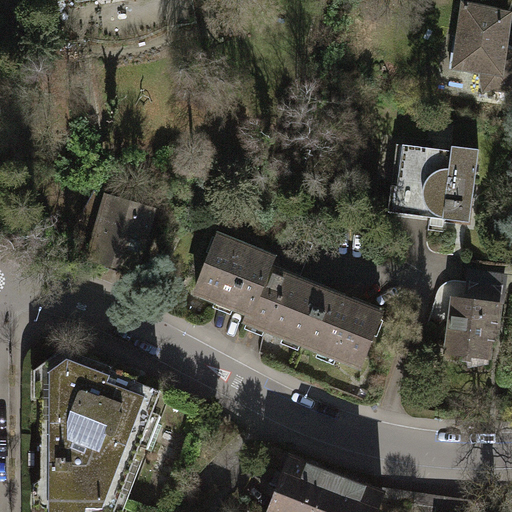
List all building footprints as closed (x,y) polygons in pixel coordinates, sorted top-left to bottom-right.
[(511,9),(463,0),(456,69),(479,72),(485,93),(493,91),(511,92),(511,9)] [(382,213),(388,213),(439,220),(450,218),(456,215),(462,209),(467,203),(469,197),(476,149),(446,145),(445,150),(398,144),(392,185),(386,184),(382,213)] [(130,272),(149,208),(104,194),(92,191),(80,214),(89,218),(96,221),(85,258),(130,272)] [(264,270),(266,263),(296,275),(308,244),(278,232),(267,258),(214,236),(192,291),(245,313),(242,320),(356,366),(376,315),(264,270)] [(447,354),(465,356),(465,361),(468,362),(470,368),(490,365),(491,359),(494,359),(497,341),(501,342),(509,273),(469,269),(466,297),(454,296),(447,354)] [(111,511),(159,393),(135,382),(137,378),(111,370),(111,364),(66,346),(40,363),(40,511),(111,511)] [(287,456),(267,511),(373,511),(381,493),(287,456)]
